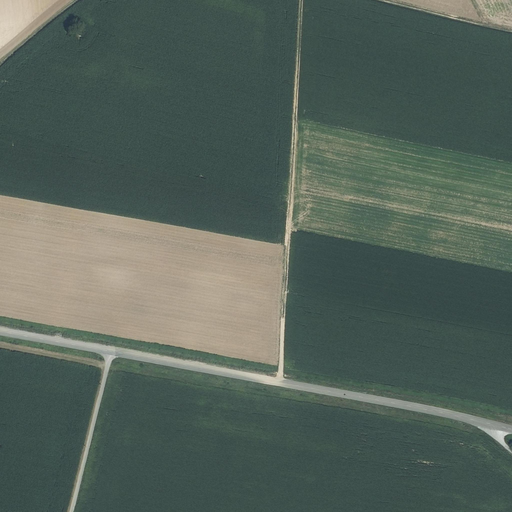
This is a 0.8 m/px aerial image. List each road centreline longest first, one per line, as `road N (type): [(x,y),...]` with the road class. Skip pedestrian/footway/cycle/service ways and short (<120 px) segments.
road 1 (tertiary): [(511,429),(111,351)]
road 2 (track): [(301,0),(279,383)]
road 3 (unclassified): [(111,351),(71,511)]
road 4 (track): [(376,0),(511,31)]
